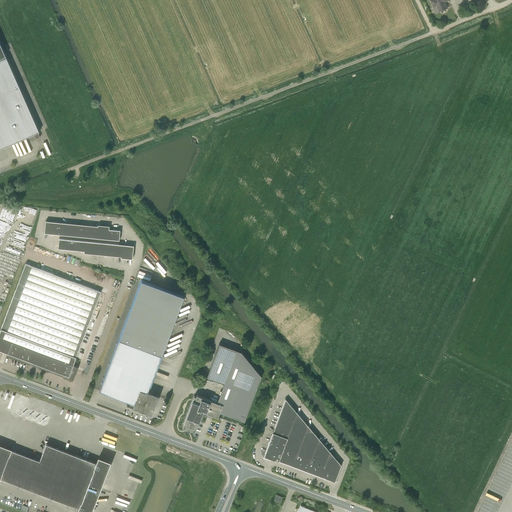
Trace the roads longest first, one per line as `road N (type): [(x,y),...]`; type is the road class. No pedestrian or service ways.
road 1 (unclassified): [(69,169),(511,0)]
road 2 (residential): [(241,466),(0,375)]
road 3 (unknown): [(336,486),(344,455),(288,391),(280,392),(261,451)]
road 4 (residential): [(361,511),(241,466)]
